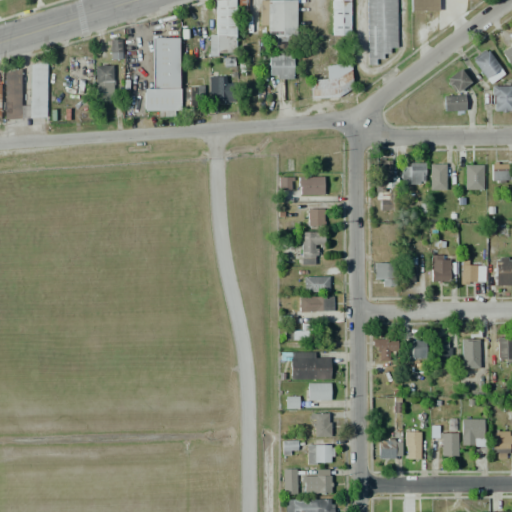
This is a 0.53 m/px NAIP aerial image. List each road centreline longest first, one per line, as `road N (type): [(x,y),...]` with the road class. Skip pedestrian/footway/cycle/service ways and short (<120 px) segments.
road 1 (residential): [(511,0),(350,128),(0,148)]
road 2 (residential): [(350,128),(359,511)]
road 3 (residential): [(511,129),(350,128)]
road 4 (residential): [(511,310),(355,312)]
road 5 (residential): [(511,483),(359,486)]
road 6 (secondary): [(135,0),(0,42)]
